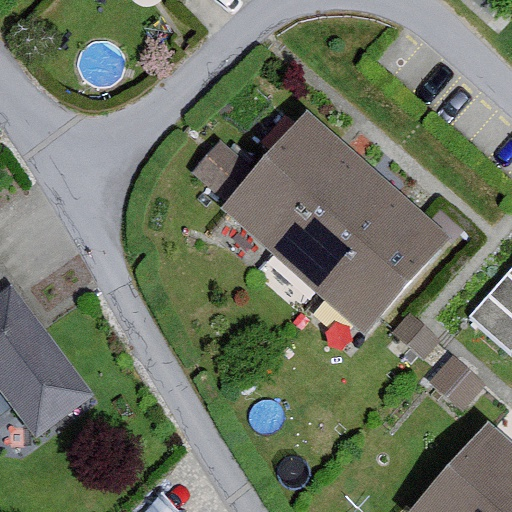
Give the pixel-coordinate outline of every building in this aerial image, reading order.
[(461,246),(319,120),(229,220),(371,347),(461,246)] [(511,275),(470,325),(511,360),(511,275)] [(0,396),(34,443),(93,399),(12,289),(0,297),(0,396)] [(393,345),(420,367),(435,348),(408,327),(393,345)] [(480,394),(448,367),(428,390),(460,417),(480,394)] [(511,511),(511,451),(502,443),(443,511),(511,511)] [(96,511),(98,511),(76,493),(62,511),(96,511)]
